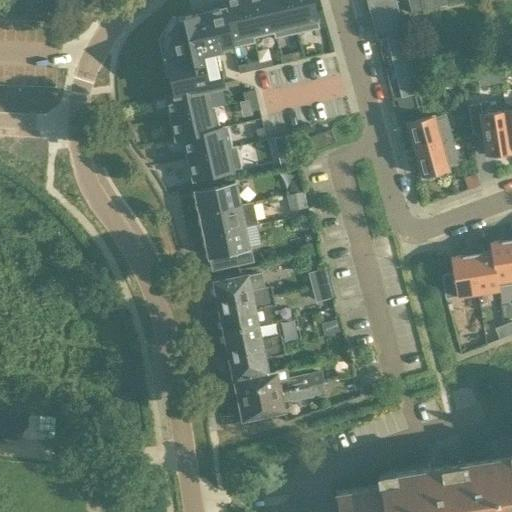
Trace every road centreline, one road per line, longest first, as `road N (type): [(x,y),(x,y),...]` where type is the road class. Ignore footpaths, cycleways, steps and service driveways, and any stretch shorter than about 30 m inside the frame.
road 1 (residential): [(193,511),(165,331),(147,280),(96,201),(73,123)]
road 2 (residential): [(337,0),(402,224),(431,228),(511,198)]
